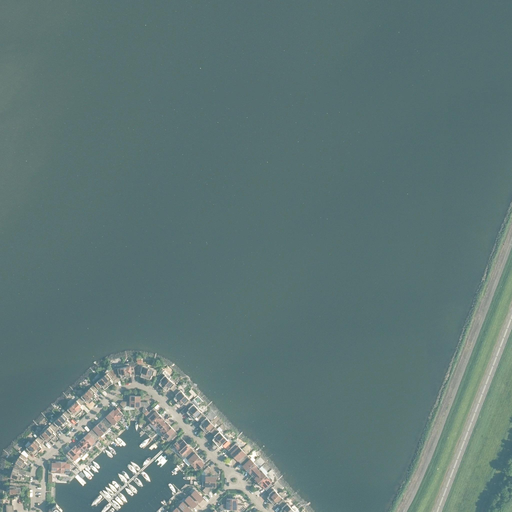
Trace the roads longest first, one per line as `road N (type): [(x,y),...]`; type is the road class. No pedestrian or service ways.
road 1 (residential): [(232,475),(156,393),(135,388),(44,461)]
road 2 (primary): [(440,511),(511,324)]
